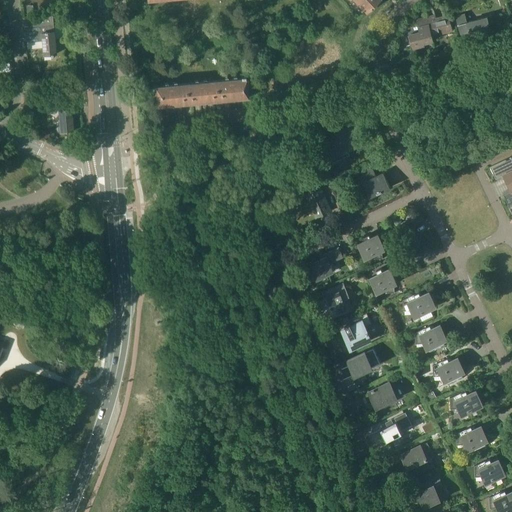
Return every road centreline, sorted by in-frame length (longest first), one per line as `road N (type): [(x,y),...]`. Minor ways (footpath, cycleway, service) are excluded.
road 1 (residential): [(395,511),(287,258),(422,192)]
road 2 (primary): [(71,511),(114,391),(122,342),(113,171)]
road 3 (residential): [(173,146),(375,92)]
road 4 (residential): [(173,146),(134,144),(127,129),(117,0)]
road 5 (primary): [(113,171),(103,0)]
road 6 (residential): [(3,133),(21,91),(13,0)]
road 7 (residential): [(511,373),(454,258)]
road 8 (residential): [(387,88),(511,56)]
